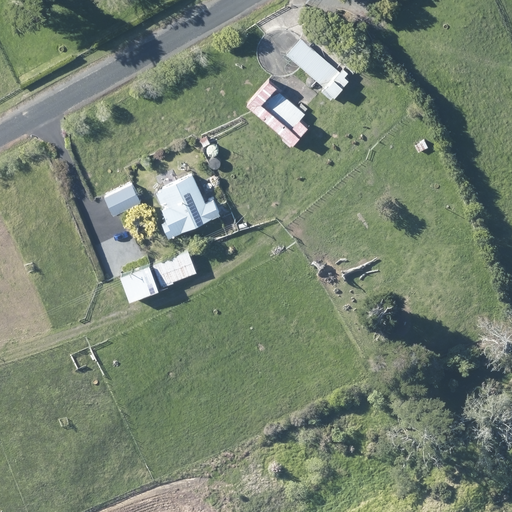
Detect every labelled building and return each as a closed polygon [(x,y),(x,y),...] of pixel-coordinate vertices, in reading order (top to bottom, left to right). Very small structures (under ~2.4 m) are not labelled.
[(300,37),(285,54),(323,87),(321,90),(330,98),(347,79),(343,76),(347,71),(342,67),(339,71),(300,37)] [(267,75),(244,103),(284,135),(281,139),(290,146),(307,124),(299,118),(305,112),(279,91),(282,88),(267,75)] [(191,172),(160,186),(160,188),(155,191),(162,206),(161,207),(166,220),(162,221),(168,234),(218,212),(212,198),(205,202),(191,172)] [(131,182),(104,195),(113,214),(140,201),(131,182)] [(196,270),(188,248),(152,262),(161,284),(196,270)] [(157,287),(148,263),(119,274),(128,298),(157,287)]
